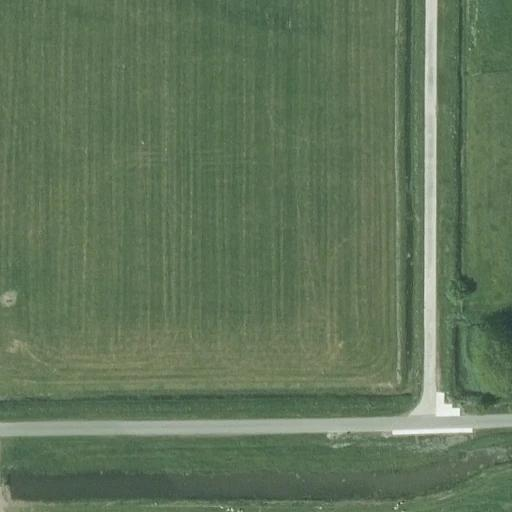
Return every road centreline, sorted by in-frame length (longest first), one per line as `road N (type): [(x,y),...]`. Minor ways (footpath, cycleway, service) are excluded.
road 1 (unclassified): [(0,429),(511,421)]
road 2 (track): [(428,423),(433,0)]
